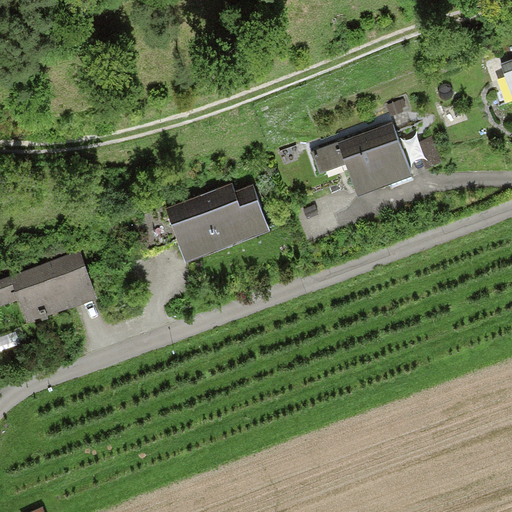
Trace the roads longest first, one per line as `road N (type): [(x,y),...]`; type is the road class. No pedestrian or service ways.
road 1 (residential): [(511,212),(52,379),(0,412)]
road 2 (track): [(511,4),(179,129),(101,147),(0,146)]
